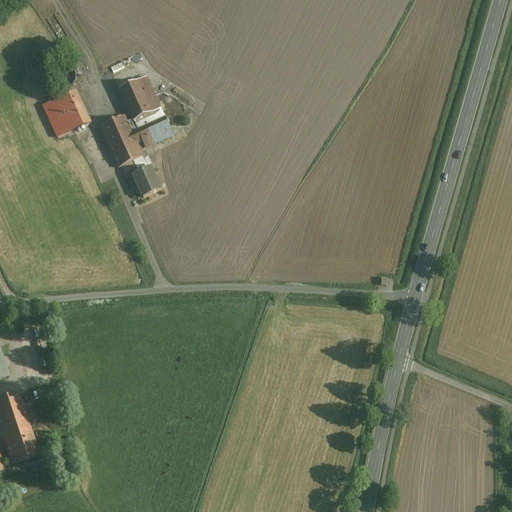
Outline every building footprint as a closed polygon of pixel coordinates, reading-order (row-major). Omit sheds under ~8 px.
[(74,83),(75,79),(74,74),(72,71),(68,69),(64,68),(60,69),(56,71),(54,75),(53,79),(54,83),(56,87),(60,89),(64,90),(68,89),(72,87),(74,83)] [(146,78),(119,91),(133,122),(160,110),(146,78)] [(90,124),(75,92),(61,99),(76,131),(90,124)] [(142,158),(137,145),(131,133),(124,117),(100,128),(118,169),(133,163),(142,158)] [(165,118),(131,133),(137,145),(170,129),(165,118)] [(133,163),(138,174),(147,170),(142,158),(133,163)] [(150,169),(147,170),(138,174),(133,176),(143,200),(161,191),(150,169)] [(0,380),(9,377),(0,352),(0,380)] [(0,405),(0,432),(4,446),(11,465),(38,456),(18,399),(0,405)]
